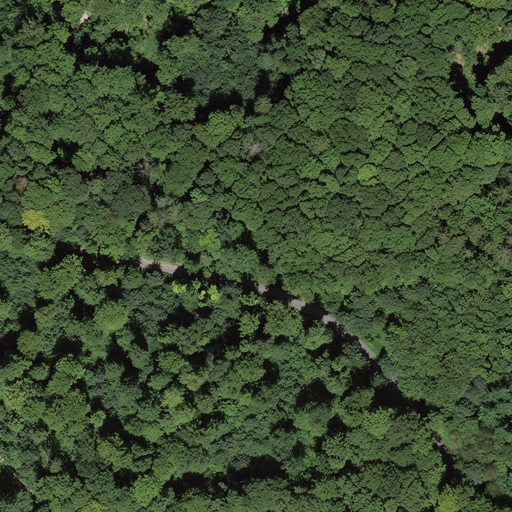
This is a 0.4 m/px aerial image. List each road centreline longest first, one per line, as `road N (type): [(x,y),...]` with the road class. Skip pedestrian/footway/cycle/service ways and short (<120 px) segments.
road 1 (unclassified): [(511,511),(431,454),(373,370),(323,324),(242,288),(0,224)]
road 2 (track): [(94,0),(0,124)]
